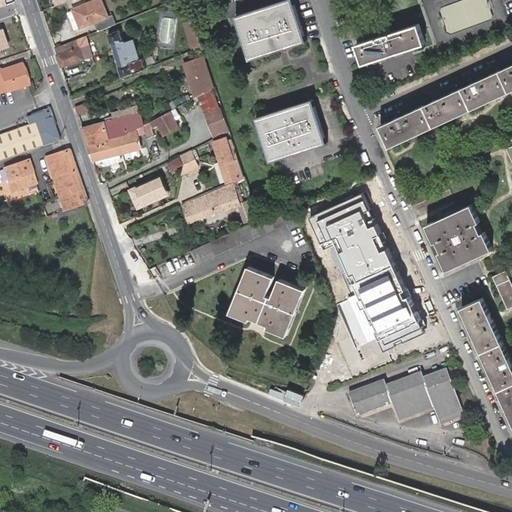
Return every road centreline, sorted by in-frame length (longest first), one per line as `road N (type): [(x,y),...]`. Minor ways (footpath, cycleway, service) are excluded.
road 1 (residential): [(318,0),(359,118),(511,450)]
road 2 (motorway): [(406,511),(0,377)]
road 3 (tertiary): [(511,490),(380,451),(180,372)]
road 4 (residential): [(141,333),(29,0)]
road 5 (motorway): [(0,415),(158,468)]
road 6 (motorway): [(158,468),(288,511)]
road 7 (motorway): [(122,356),(78,367),(0,353)]
